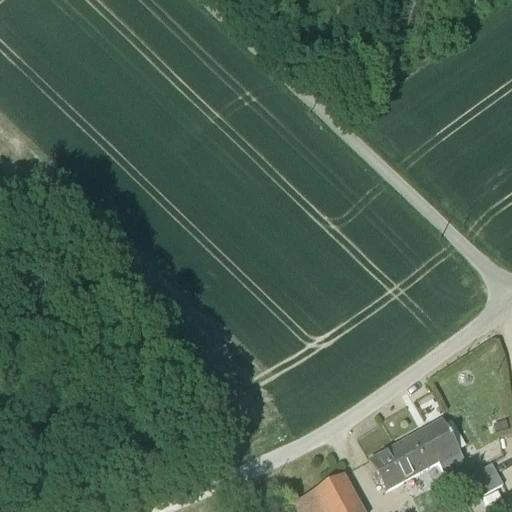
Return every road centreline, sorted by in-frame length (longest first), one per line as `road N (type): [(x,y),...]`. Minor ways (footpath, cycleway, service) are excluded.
road 1 (unclassified): [(511,307),(200,0)]
road 2 (unclassified): [(174,511),(332,447),(511,311)]
